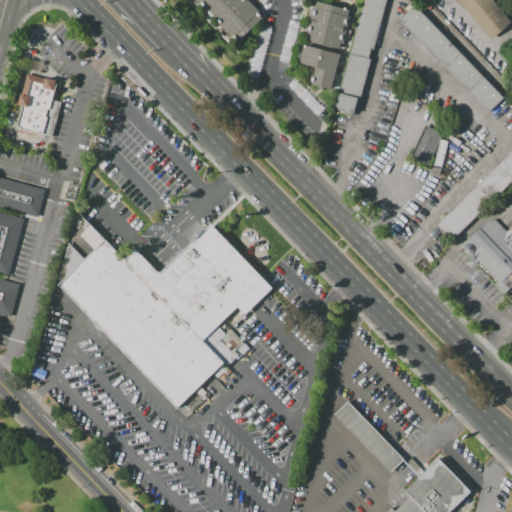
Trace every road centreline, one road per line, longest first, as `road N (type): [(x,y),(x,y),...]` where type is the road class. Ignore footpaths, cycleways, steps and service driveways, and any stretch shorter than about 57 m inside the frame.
road 1 (primary): [(87,0),(502,435)]
road 2 (primary): [(511,397),(213,83)]
road 3 (residential): [(0,379),(125,511)]
